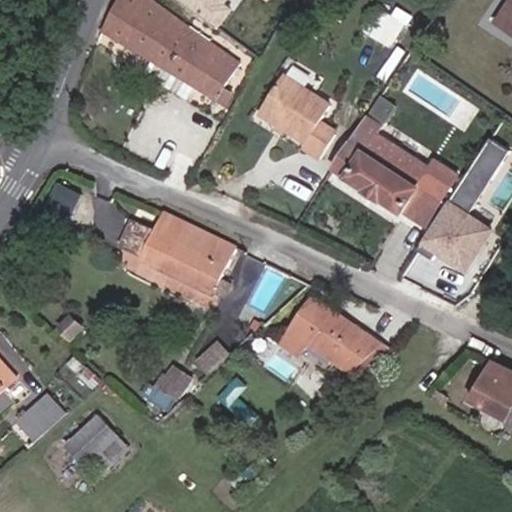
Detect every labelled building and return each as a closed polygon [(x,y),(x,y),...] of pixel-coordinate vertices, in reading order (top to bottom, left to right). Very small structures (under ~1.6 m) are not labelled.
[(226,89),(242,64),(152,0),(120,0),(104,31),(157,63),(200,89),(218,100),(226,89)] [(269,0),(180,0),(219,27),(232,8),(226,4),(229,0),(264,0),(268,3),(269,0)] [(511,3),(502,19),(511,26),(511,3)] [(392,47),(405,25),(395,19),(377,8),(364,29),(392,47)] [(405,25),(411,16),(401,9),(395,19),(405,25)] [(511,26),(502,19),(499,23),(511,32),(511,26)] [(200,89),(157,63),(149,75),(192,101),(200,89)] [(322,123),(333,106),(285,76),(261,114),(307,144),(305,148),(322,159),(339,134),(322,123)] [(227,106),(234,95),(226,89),(218,100),(227,106)] [(387,124),(398,107),(383,97),(372,114),(387,124)] [(380,135),(385,127),(370,118),(336,169),(426,227),(454,183),(449,180),(454,173),(439,163),(435,171),(380,135)] [(461,200),(480,209),(511,148),(493,138),(461,200)] [(72,222),(85,195),(59,182),(46,210),(72,222)] [(466,272),(493,228),(449,201),(422,244),(466,272)] [(223,279),(238,248),(165,212),(156,230),(143,257),(216,293),(223,279)] [(143,257),(156,230),(133,219),(120,246),(143,257)] [(226,298),(233,283),(223,279),(216,293),(226,298)] [(374,336),(354,322),(352,326),(330,312),(332,310),(313,297),(289,333),(334,363),(342,351),(352,357),(374,336)] [(354,322),(333,308),(332,310),(330,312),(352,326),(354,322)] [(75,340),(85,327),(73,316),(62,329),(75,340)] [(353,375),(386,344),(374,336),(352,357),(342,351),(334,363),(353,375)] [(211,374),(232,355),(221,342),(200,361),(211,374)] [(0,394),(18,378),(0,357),(0,394)] [(85,366),(77,358),(71,364),(79,372),(85,366)] [(511,420),(511,369),(494,361),(471,402),(510,423),(511,420)] [(180,400),(195,379),(176,367),(169,377),(166,375),(159,386),(177,398),(180,400)] [(95,389),(102,381),(90,369),(83,377),(95,389)] [(159,386),(151,380),(144,391),(170,409),(177,398),(159,386)] [(37,440),(66,412),(51,396),(21,423),(37,440)] [(100,457),(121,437),(100,415),(68,446),(89,468),(100,457)] [(111,469),(132,449),(121,437),(100,457),(111,469)]
